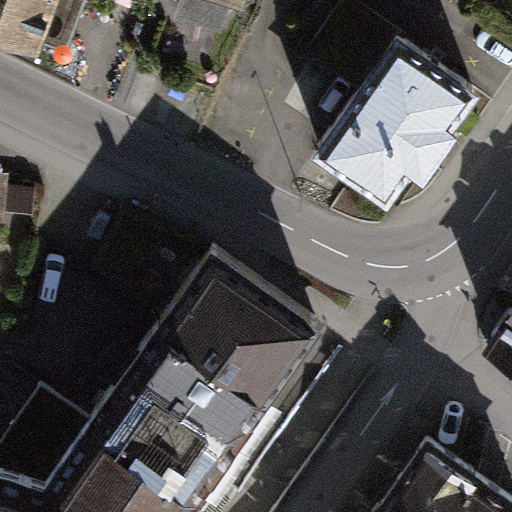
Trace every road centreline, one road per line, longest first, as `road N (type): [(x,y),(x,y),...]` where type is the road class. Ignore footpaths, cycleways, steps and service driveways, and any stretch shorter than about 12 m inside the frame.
road 1 (residential): [(0,90),(325,250),(385,268)]
road 2 (residential): [(309,511),(409,370),(439,311),(441,253)]
